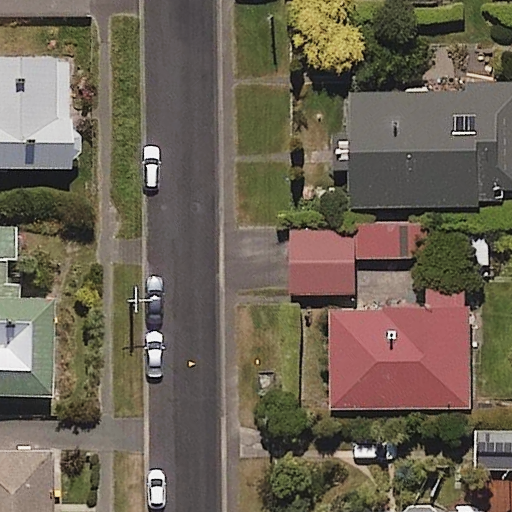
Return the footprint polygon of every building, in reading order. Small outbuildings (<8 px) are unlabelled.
[(0,171),(70,168),(65,57),(0,59),(0,171)] [(511,85),(355,91),(357,133),(332,133),(333,168),(355,167),(356,206),(511,201),(511,85)] [(420,256),(418,223),(291,230),(294,294),(358,291),(356,260),(420,256)] [(14,231),(0,231),(0,401),(53,401),(52,303),(24,303),(15,289),(14,231)] [(475,405),(472,306),(333,310),(336,410),(475,405)] [(511,430),(486,431),(486,469),(511,469),(511,430)] [(0,511),(51,511),(51,456),(0,457),(0,511)]
